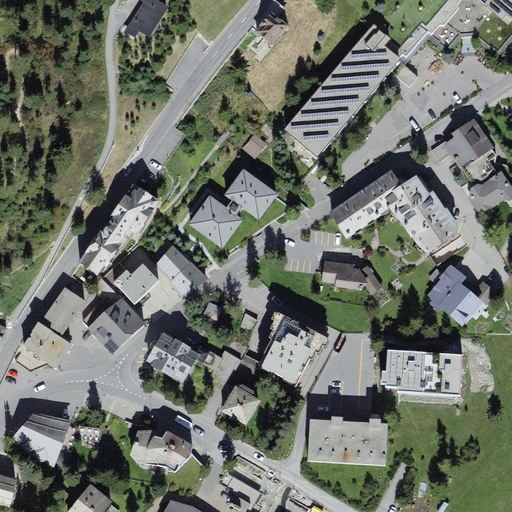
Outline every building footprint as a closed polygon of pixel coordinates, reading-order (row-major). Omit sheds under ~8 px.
[(170,4),(172,0),(147,0),(154,4),(136,35),(148,42),(153,33),(166,41),(184,12),(170,4)] [(499,54),(511,38),(511,0),(446,0),(427,24),(422,20),(394,53),(404,61),(428,33),(447,49),(460,34),(474,33),(499,54)] [(282,16),(267,34),(285,49),(300,31),(282,16)] [(373,24),(282,128),(319,159),(393,73),(410,88),(418,77),(402,63),(404,61),(394,53),(386,45),(391,39),(373,24)] [(451,146),(465,168),(480,159),(482,161),(498,151),(478,120),(457,134),(461,140),(451,146)] [(255,137),(245,148),(257,158),(266,147),(255,137)] [(447,143),(433,152),(440,163),(454,154),(447,143)] [(242,171),(226,195),(261,219),(277,194),(242,171)] [(397,172),(333,215),(350,241),(399,209),(396,204),(411,193),(397,172)] [(511,195),(502,177),(471,195),(484,217),(511,201),(511,195)] [(411,193),(396,204),(399,209),(435,258),(467,235),(428,181),(411,193)] [(142,188),(83,263),(103,278),(111,267),(115,270),(131,250),(127,247),(144,226),(150,231),(163,214),(157,209),(161,203),(142,188)] [(211,195),(189,225),(224,251),(246,221),(211,195)] [(176,240),(154,261),(173,281),(195,260),(176,240)] [(354,265),(324,262),(322,282),(334,284),(334,288),(361,290),(366,287),(372,295),(383,287),(368,265),(360,270),(359,269),(353,268),(354,265)] [(146,266),(133,278),(129,274),(119,284),(139,306),(163,284),(146,266)] [(433,298),(445,308),(464,285),(451,275),(433,298)] [(477,296),(464,285),(445,308),(469,327),(487,304),(477,296)] [(477,296),(487,304),(496,293),(486,285),(477,296)] [(67,286),(42,323),(66,339),(91,303),(67,286)] [(124,299),(95,327),(122,355),(151,327),(124,299)] [(284,321),(260,365),(298,385),(322,341),(284,321)] [(42,323),(25,347),(60,371),(77,346),(66,339),(42,323)] [(169,334),(152,363),(189,385),(206,356),(169,334)] [(389,354),(387,386),(468,392),(470,359),(447,358),(407,355),(389,354)] [(235,386),(221,411),(246,425),(261,400),(235,386)] [(78,425),(36,415),(20,442),(63,467),(75,450),(78,425)] [(312,420),(309,462),(393,469),(397,426),(375,425),(333,422),(312,420)] [(154,430),(138,432),(130,456),(138,464),(166,466),(175,472),(190,457),(192,446),(167,431),(164,435),(154,430)] [(201,511),(192,506),(171,501),(164,511),(250,511),(261,493),(227,473),(220,485),(227,488),(225,491),(240,499),(232,511),(201,511)] [(0,476),(0,505),(17,511),(25,484),(0,476)] [(93,489),(74,511),(117,511),(119,510),(93,489)]
